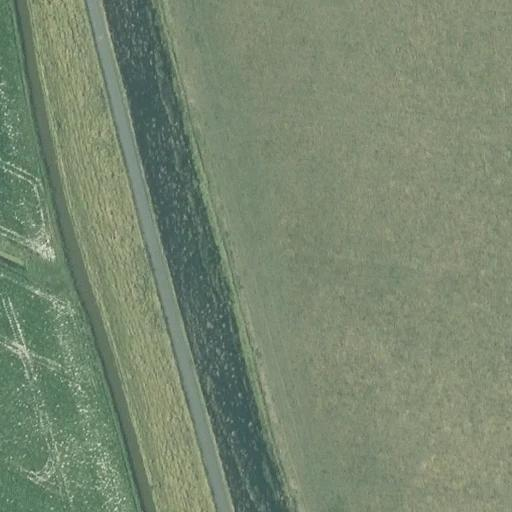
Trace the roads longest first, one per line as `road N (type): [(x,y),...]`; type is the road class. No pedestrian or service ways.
road 1 (unclassified): [(223,511),(89,0)]
road 2 (track): [(257,511),(175,347)]
